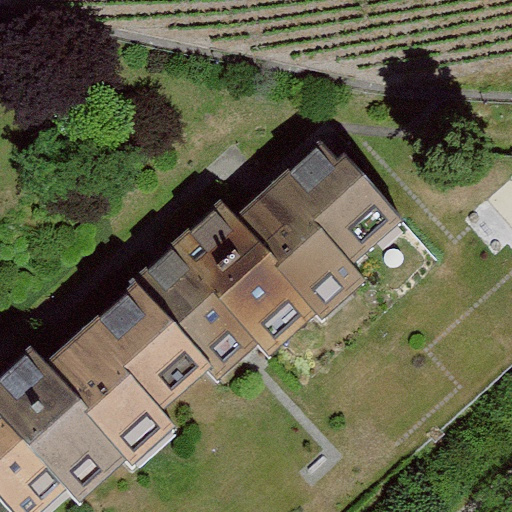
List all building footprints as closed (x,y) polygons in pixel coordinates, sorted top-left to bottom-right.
[(384,222),(320,150),(284,183),(348,254),(384,222)] [(357,279),(277,184),(238,217),(318,311),(357,279)] [(305,312),(218,213),(179,248),(265,346),(305,312)] [(255,344),(174,253),(139,284),(220,375),(255,344)] [(198,367),(129,291),(88,328),(157,404),(198,367)] [(168,430),(84,330),(44,363),(128,463),(168,430)] [(115,460),(23,358),(0,378),(0,420),(71,499),(115,460)] [(46,511),(61,499),(0,429),(0,492),(16,511),(46,511)]
